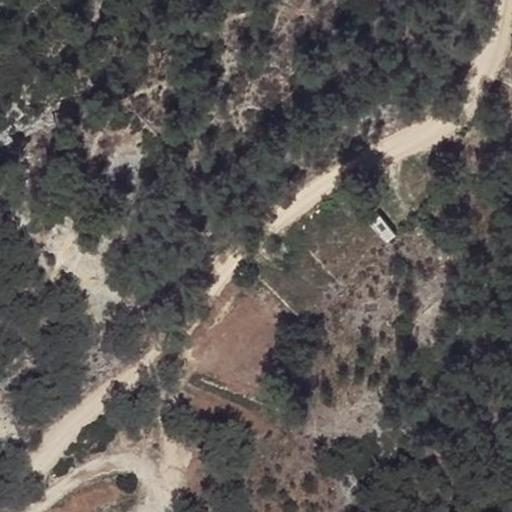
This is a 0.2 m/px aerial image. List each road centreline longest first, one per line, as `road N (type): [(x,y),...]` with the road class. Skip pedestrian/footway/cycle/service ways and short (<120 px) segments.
road 1 (track): [(6,511),(46,451),(186,343),(251,239),(321,175),(465,107),(486,71),(497,0)]
road 2 (track): [(175,511),(162,466),(138,461),(81,473),(25,511)]
